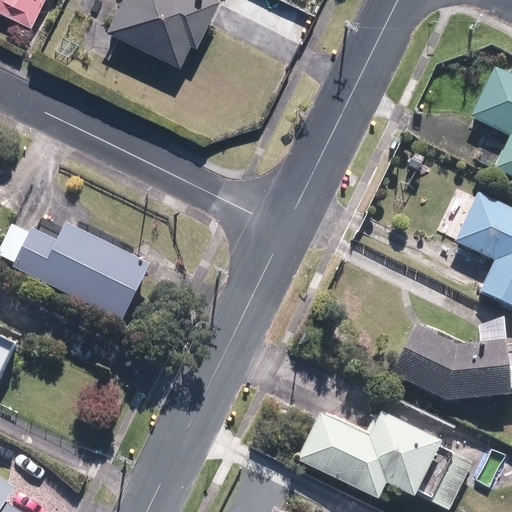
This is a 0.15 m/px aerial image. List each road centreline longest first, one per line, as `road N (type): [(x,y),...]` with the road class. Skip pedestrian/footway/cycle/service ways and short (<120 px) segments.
road 1 (residential): [(0,97),(284,230)]
road 2 (residential): [(284,230),(146,511)]
road 3 (residential): [(398,0),(284,230)]
